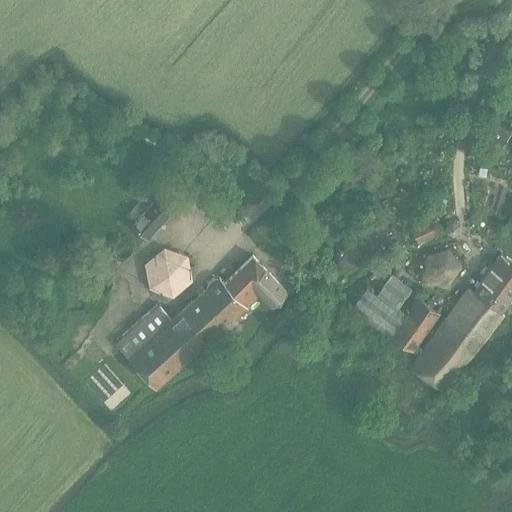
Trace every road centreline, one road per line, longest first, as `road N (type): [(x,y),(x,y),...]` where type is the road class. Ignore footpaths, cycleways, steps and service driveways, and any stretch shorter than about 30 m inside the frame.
road 1 (track): [(219,245),(304,168),(437,12),(459,0)]
road 2 (track): [(511,23),(476,89),(457,164),(458,241)]
